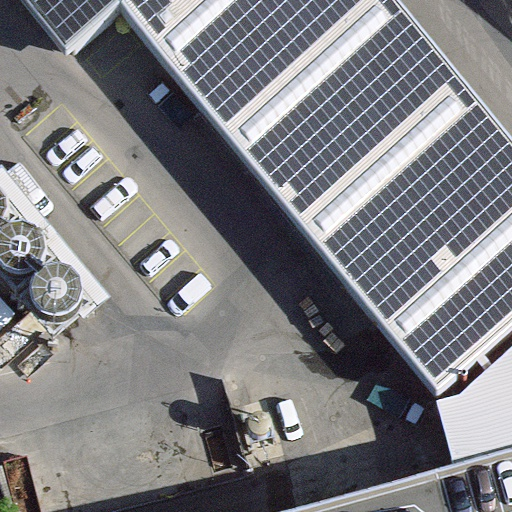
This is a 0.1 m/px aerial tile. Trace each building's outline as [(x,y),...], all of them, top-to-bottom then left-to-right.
[(10,0),(65,66),(122,20),(142,0),(10,0)] [(511,341),(511,166),(374,0),(142,0),(122,20),(436,405),(511,341)] [(0,240),(4,237),(8,229),(9,221),(7,212),(2,205),(0,203),(0,240)] [(0,248),(0,281),(6,287),(14,290),(22,290),(31,287),(38,282),(42,274),(44,266),(43,257),(39,250),(32,244),(25,241),(17,240),(9,242),(2,246),(0,248)] [(42,289),(36,295),(32,302),(31,311),(33,319),(38,326),(44,331),(51,334),(59,334),(66,332),(73,327),(77,321),(80,314),(80,306),(78,299),(74,293),(67,287),(59,285),(50,286),(42,289)] [(511,360),(460,404),(438,409),(451,462),(511,445),(511,360)]
